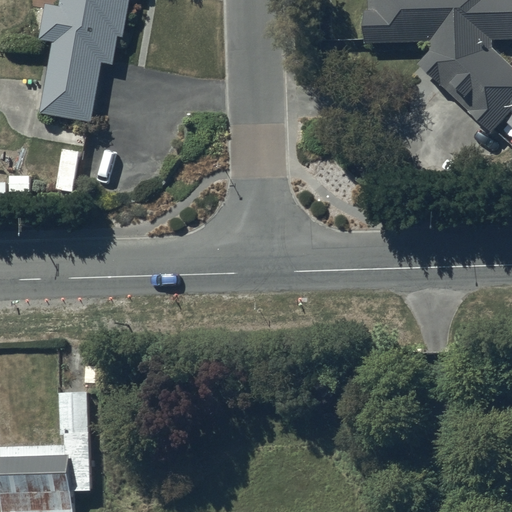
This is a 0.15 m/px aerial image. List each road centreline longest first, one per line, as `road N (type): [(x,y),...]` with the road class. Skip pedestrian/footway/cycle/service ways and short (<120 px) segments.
road 1 (residential): [(261,272),(255,0)]
road 2 (tertiary): [(0,279),(261,272)]
road 3 (tertiary): [(261,272),(511,264)]
